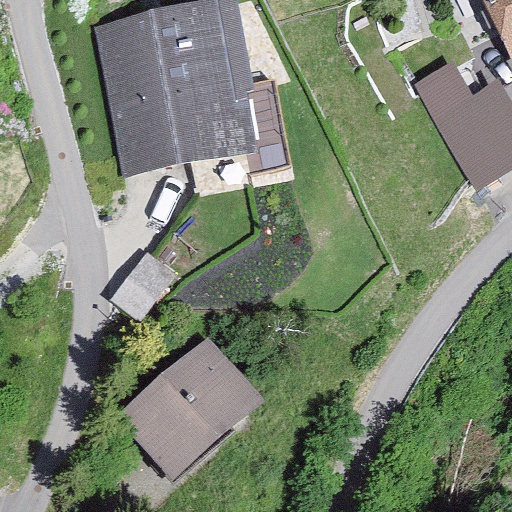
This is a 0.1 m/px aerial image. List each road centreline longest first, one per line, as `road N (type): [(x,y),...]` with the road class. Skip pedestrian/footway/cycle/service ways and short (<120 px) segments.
road 1 (unclassified): [(511,232),(443,295),(359,420),(317,511)]
road 2 (residential): [(79,208),(90,298),(78,405),(32,511)]
road 3 (residential): [(16,0),(79,208)]
